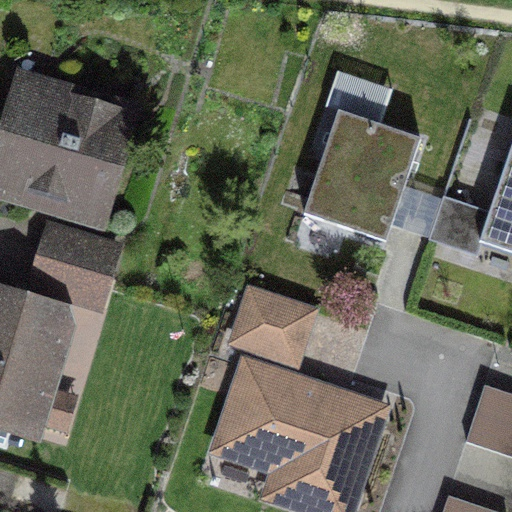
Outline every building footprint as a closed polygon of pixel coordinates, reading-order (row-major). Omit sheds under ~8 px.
[(128,118),(12,82),(0,121),(0,190),(96,220),(128,118)] [(413,152),(327,124),(295,224),(380,252),(413,152)] [(511,143),(507,142),(470,254),(511,267),(511,143)] [(40,258),(107,278),(116,249),(49,229),(40,258)] [(107,278),(40,258),(31,287),(98,307),(107,278)] [(63,322),(0,302),(0,446),(29,455),(63,322)] [(315,325),(245,302),(227,357),(297,379),(315,325)] [(354,511),(386,421),(242,372),(210,466),(267,485),(258,511),(354,511)] [(511,394),(481,384),(462,442),(511,457),(511,394)] [(442,511),(498,511),(448,496),(442,511)]
